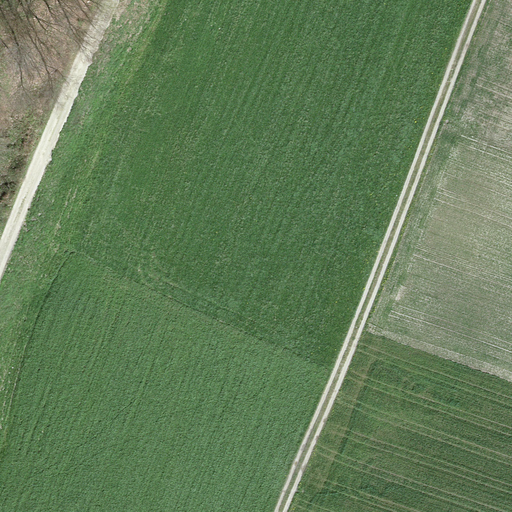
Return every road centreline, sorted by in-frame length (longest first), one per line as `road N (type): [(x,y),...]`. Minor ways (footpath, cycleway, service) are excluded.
road 1 (track): [(497,0),(295,511)]
road 2 (track): [(112,0),(0,287)]
